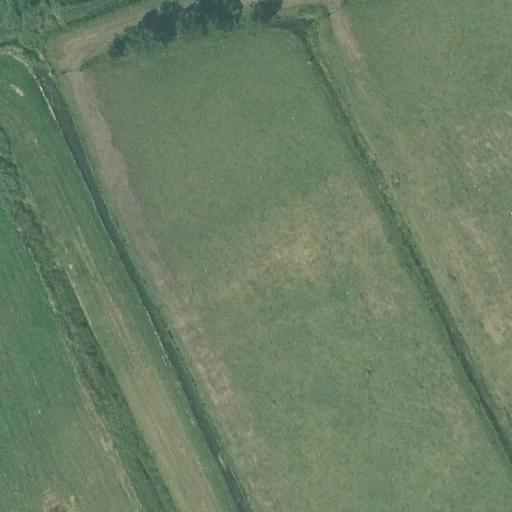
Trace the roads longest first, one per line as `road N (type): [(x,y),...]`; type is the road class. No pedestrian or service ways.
road 1 (track): [(0,90),(203,511)]
road 2 (track): [(511,386),(332,0)]
road 3 (track): [(57,52),(133,22),(266,0)]
